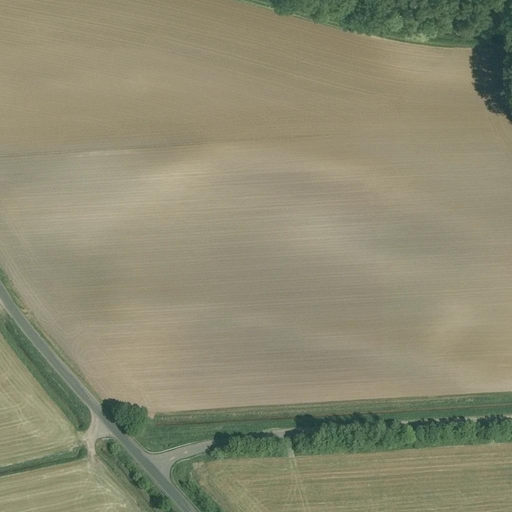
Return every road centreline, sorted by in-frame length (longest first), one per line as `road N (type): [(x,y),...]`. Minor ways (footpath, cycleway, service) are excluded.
road 1 (residential): [(151,470),(173,455),(256,437),(511,419)]
road 2 (unclassified): [(0,291),(15,320),(151,470)]
